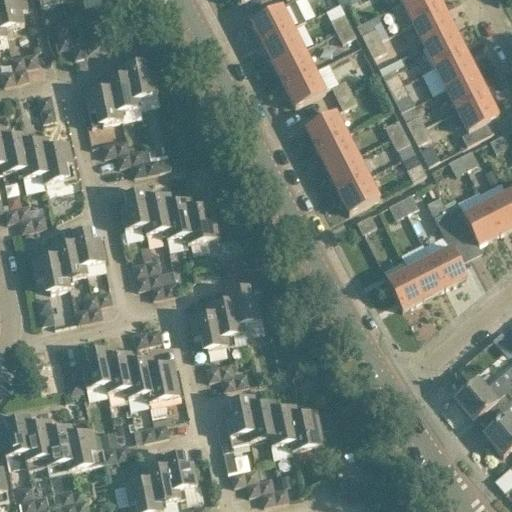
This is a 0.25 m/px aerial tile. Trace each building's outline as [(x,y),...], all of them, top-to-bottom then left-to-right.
[(0,0),(0,21),(2,21),(7,44),(14,42),(12,33),(24,31),(21,18),(29,17),(24,0),(0,0)] [(38,0),(41,11),(57,8),(57,6),(64,5),(62,0),(38,0)] [(302,0),(283,0),(288,8),(289,9),(295,6),(304,2),(302,0)] [(444,14),(436,0),(416,0),(402,7),(413,29),(444,14)] [(117,11),(125,20),(134,13),(126,4),(117,11)] [(295,6),(289,9),(288,8),(282,11),(251,27),(262,48),(293,33),(306,26),(295,6)] [(455,36),(444,14),(413,29),(424,51),(455,36)] [(349,31),(344,20),(331,26),(330,26),(336,38),(349,31)] [(0,54),(8,53),(6,44),(7,44),(2,21),(0,21),(0,54)] [(381,45),(373,30),(370,24),(356,32),(367,53),(381,45)] [(60,55),(72,52),(74,52),(71,40),(68,27),(55,30),(60,55)] [(355,43),(349,31),(336,38),(342,50),(355,43)] [(262,48),(273,70),(304,54),(293,33),(262,48)] [(466,57),(455,36),(424,51),(435,72),(466,57)] [(82,37),(71,40),(74,52),(72,52),(75,64),(88,61),(82,37)] [(387,56),(381,45),(367,53),(373,64),(387,56)] [(273,70),(284,92),(315,76),(304,54),(273,70)] [(477,79),(466,57),(435,72),(421,80),(432,101),(446,94),(477,79)] [(12,64),(14,77),(27,74),(39,71),(36,59),(12,64)] [(382,81),(395,75),(404,70),(400,63),(393,67),(379,74),(382,81)] [(119,73),(121,82),(124,94),(136,92),(138,105),(157,101),(152,78),(141,80),(139,69),(119,73)] [(2,80),(4,92),(29,86),(27,74),(14,77),(2,80)] [(326,97),(315,76),(284,92),(295,113),(326,97)] [(384,85),(389,96),(403,89),(397,78),(384,85)] [(446,94),(457,116),(488,101),(477,79),(446,94)] [(140,114),(138,105),(136,92),(124,94),(121,82),(102,86),(104,95),(106,108),(118,105),(121,118),(140,114)] [(331,93),(337,104),(351,97),(345,86),(331,93)] [(414,111),(403,89),(389,96),(401,117),(414,111)] [(123,127),(121,118),(118,105),(106,108),(104,95),(85,99),(92,133),(123,127)] [(357,109),(351,97),(337,104),(343,116),(357,109)] [(51,101),(38,103),(44,128),(56,125),(51,101)] [(498,122),(488,101),(457,116),(468,138),(462,141),(467,151),(493,138),(493,137),(488,127),(499,122),(498,122)] [(305,133),(316,155),(347,139),(336,117),(305,133)] [(425,132),(419,120),(406,127),(412,139),(425,132)] [(390,144),(404,137),(398,125),(384,133),(390,144)] [(412,139),(418,151),(431,144),(425,132),(412,139)] [(0,180),(3,180),(1,172),(2,172),(0,161),(0,157),(10,156),(7,144),(6,135),(0,136),(0,180)] [(396,156),(399,155),(410,149),(404,137),(390,144),(396,156)] [(327,176),(358,160),(347,139),(316,155),(327,176)] [(31,161),(28,149),(26,140),(7,144),(10,156),(0,157),(0,161),(2,172),(1,172),(3,180),(3,181),(22,177),(23,177),(20,164),(31,161)] [(496,158),(509,152),(509,151),(503,140),(490,147),(496,158)] [(22,177),(24,185),(42,182),(43,182),(41,169),(52,166),(49,154),(47,145),(28,149),(31,161),(20,164),(23,177),(22,177)] [(104,163),(117,161),(129,158),(126,145),(102,151),(104,163)] [(68,150),(49,154),(52,166),(41,169),(43,182),(42,182),(44,190),(75,184),(68,150)] [(416,158),(412,151),(399,158),(403,165),(415,159),(416,158)] [(132,170),(145,168),(142,157),(142,155),(129,158),(117,161),(119,173),(132,170)] [(460,162),(467,175),(478,169),(471,156),(460,162)] [(327,176),(338,198),(370,182),(358,160),(327,176)] [(455,181),(467,175),(460,162),(448,168),(455,181)] [(134,183),(159,177),(171,175),(168,163),(156,165),(151,167),(145,168),(132,170),(134,183)] [(406,175),(412,188),(426,181),(420,168),(406,175)] [(202,171),(204,181),(214,179),(212,169),(202,171)] [(349,220),(367,211),(381,203),(370,182),(338,198),(349,220)] [(150,205),(151,205),(149,196),(129,200),(131,211),(120,213),(125,236),(144,232),(142,219),(152,217),(150,205)] [(500,240),(511,234),(511,210),(506,198),(484,209),(500,240)] [(18,200),(7,202),(10,213),(21,211),(18,200)] [(400,205),(408,220),(419,214),(411,200),(400,205)] [(146,241),(165,237),(166,237),(163,223),(174,221),(171,210),(172,210),(170,201),(151,205),(150,205),(152,217),(142,219),(144,232),(146,241)] [(443,210),(447,217),(459,211),(457,208),(455,203),(443,210)] [(395,226),(408,220),(400,205),(388,212),(395,226)] [(190,206),(172,210),(171,210),(174,221),(163,223),(166,237),(165,237),(167,246),(186,242),(184,229),(194,227),(192,215),(190,206)] [(447,217),(446,218),(459,244),(471,238),(478,251),(500,240),(484,209),(463,219),(459,211),(447,217)] [(7,229),(19,226),(32,223),(29,211),(4,216),(7,229)] [(211,211),(192,215),(194,227),(184,229),(186,242),(188,251),(218,245),(211,211)] [(439,232),(448,250),(459,244),(446,218),(437,222),(435,224),(439,232)] [(32,223),(19,226),(22,238),(47,233),(44,220),(32,223)] [(363,239),(376,232),(371,221),(357,228),(363,239)] [(82,259),(85,272),(104,268),(99,245),(94,247),(92,236),(66,241),(68,250),(69,250),(72,262),(82,259)] [(66,272),(68,285),(87,281),(85,272),(82,259),(72,262),(69,250),(68,250),(49,254),(51,263),(52,263),(54,275),(66,272)] [(158,265),(153,267),(149,251),(141,253),(143,265),(145,265),(145,268),(133,271),(136,283),(161,278),(158,265)] [(430,263),(445,294),(467,283),(452,252),(430,263)] [(240,276),(252,273),(250,261),(225,266),(227,279),(240,276)] [(52,263),(51,263),(32,267),(37,287),(47,285),(50,298),(70,294),(68,285),(66,272),(54,275),(52,263)] [(424,305),(445,294),(430,263),(408,275),(424,305)] [(264,270),(252,273),(240,276),(242,288),(267,283),(264,270)] [(402,316),(424,305),(408,275),(386,286),(402,316)] [(138,296),(151,293),(176,288),(173,276),(161,278),(136,283),(138,296)] [(178,300),(176,288),(151,293),(153,305),(178,300)] [(243,330),(262,326),(257,303),(252,305),(250,294),(224,299),(226,308),(229,320),(240,318),(243,330)] [(85,302),(87,314),(100,312),(112,309),(109,297),(85,302)] [(49,303),(36,306),(42,331),(54,328),(49,303)] [(207,312),(209,321),(209,320),(212,333),(223,331),(225,343),(226,343),(228,352),(235,351),(233,342),(245,339),(243,330),(240,318),(229,320),(226,308),(207,312)] [(103,324),(100,312),(87,314),(75,317),(78,329),(103,324)] [(209,320),(209,321),(190,325),(194,345),(200,344),(202,357),(228,352),(226,343),(225,343),(223,331),(212,333),(209,320)] [(159,335),(134,340),(136,353),(161,348),(159,335)] [(87,395),(106,391),(107,391),(104,377),(115,375),(112,363),(110,354),(85,360),(87,371),(82,372),(87,395)] [(131,359),(112,363),(115,375),(104,377),(107,391),(106,391),(108,400),(127,396),(128,396),(125,382),(135,380),(132,368),(133,368),(131,359)] [(152,364),(133,368),(132,368),(135,380),(125,382),(128,396),(127,396),(129,404),(147,400),(148,400),(145,387),(156,385),(154,373),(152,364)] [(165,406),(169,405),(180,403),(173,369),(154,373),(156,385),(145,387),(148,400),(147,400),(149,410),(152,422),(167,419),(165,406)] [(234,382),(231,369),(206,374),(209,387),(221,384),(221,385),(234,382)] [(78,373),(66,375),(65,375),(70,400),(83,398),(78,373)] [(454,404),(473,427),(480,421),(499,405),(503,411),(511,403),(511,379),(499,390),(503,394),(493,403),(477,384),(454,404)] [(246,380),(234,382),(221,385),(224,397),(249,392),(246,380)] [(251,448),(249,439),(247,426),(258,424),(255,412),(254,403),(228,408),(231,419),(225,420),(232,452),(251,448)] [(511,403),(503,411),(499,405),(480,421),(473,427),(480,421),(490,433),(483,439),(503,462),(511,454),(511,403)] [(251,448),(269,444),(270,444),(267,431),(278,429),(276,417),(274,408),(255,412),(258,424),(247,426),(249,439),(251,448)] [(300,433),(297,422),(295,413),(276,417),(278,429),(267,431),(270,444),(269,444),(271,453),(290,449),(291,449),(288,436),(300,433)] [(316,418),(297,422),(300,433),(288,436),(291,449),(290,449),(292,458),(312,454),(309,441),(320,438),(316,418)] [(34,443),(31,431),(29,422),(9,427),(12,437),(1,440),(6,463),(25,459),(26,458),(24,446),(34,443)] [(50,427),(31,431),(34,443),(24,446),(26,458),(25,459),(29,476),(47,473),(48,472),(44,450),(54,448),(52,436),(50,427)] [(144,447),(169,442),(166,429),(141,435),(144,447)] [(48,472),(47,473),(49,482),(69,478),(67,468),(68,468),(65,455),(75,453),(73,441),(71,432),(52,436),(54,448),(44,450),(48,472)] [(103,455),(96,457),(92,437),(73,441),(75,453),(65,455),(68,468),(67,468),(69,478),(89,473),(106,470),(103,455)] [(115,438),(99,441),(102,454),(117,451),(115,438)] [(106,468),(130,463),(128,450),(104,455),(106,468)] [(175,483),(180,505),(186,504),(184,495),(197,492),(192,469),(181,471),(179,460),(159,465),(161,474),(162,473),(165,485),(175,483)] [(504,495),(511,486),(511,475),(508,471),(494,485),(504,495)] [(142,477),(144,486),(147,498),(158,496),(161,509),(162,509),(180,505),(175,483),(165,485),(162,473),(161,474),(142,477)] [(0,507),(9,506),(7,498),(2,474),(0,474),(0,507)] [(259,487),(257,474),(231,480),(234,492),(246,490),(246,489),(259,487)] [(348,495),(360,492),(357,479),(333,484),(335,497),(348,495)] [(368,479),(366,479),(358,481),(360,492),(372,489),(368,479)] [(290,481),(281,482),(282,492),(291,491),(290,481)] [(272,484),(259,487),(246,489),(246,490),(249,502),(261,500),(275,497),(272,484)] [(129,511),(130,511),(162,511),(162,509),(161,509),(158,496),(147,498),(144,486),(125,490),(129,511)] [(375,502),(372,489),(360,492),(348,495),(350,507),(375,502)] [(22,511),(36,511),(35,503),(32,490),(18,493),(22,511)] [(88,511),(84,493),(73,495),(76,511),(88,511)] [(286,494),(275,497),(261,500),(264,511),(289,507),(286,494)] [(76,511),(73,495),(59,498),(62,511),(76,511)] [(48,511),(46,501),(35,503),(36,511),(48,511)]
